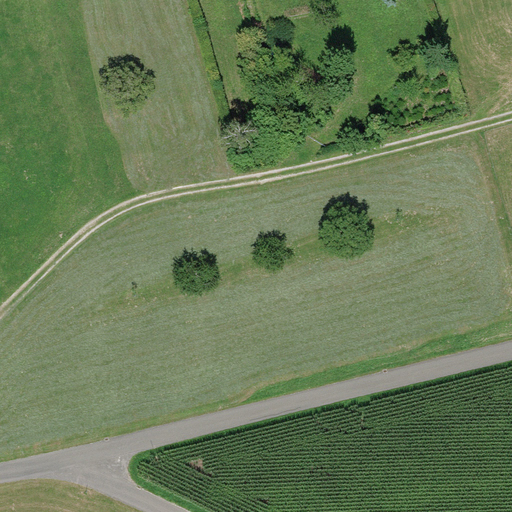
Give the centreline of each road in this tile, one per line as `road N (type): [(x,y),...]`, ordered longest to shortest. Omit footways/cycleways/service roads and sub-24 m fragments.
road 1 (track): [(0,323),(89,235),(152,200),(511,118)]
road 2 (unclassified): [(71,462),(511,354)]
